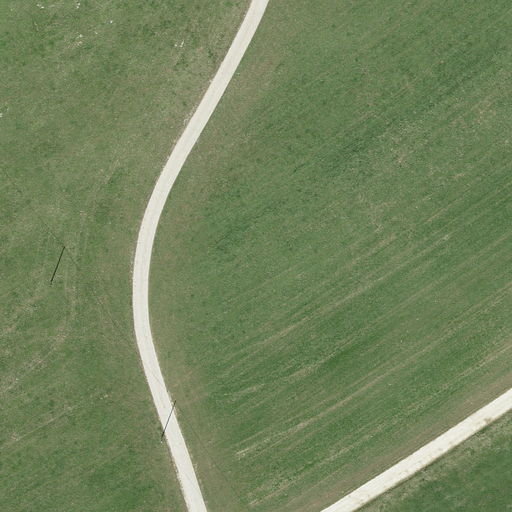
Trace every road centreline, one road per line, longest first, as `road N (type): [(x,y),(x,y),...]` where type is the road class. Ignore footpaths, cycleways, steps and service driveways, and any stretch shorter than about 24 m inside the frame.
road 1 (unclassified): [(198,511),(146,347),(140,269),(166,178),(258,0)]
road 2 (track): [(511,396),(341,511)]
